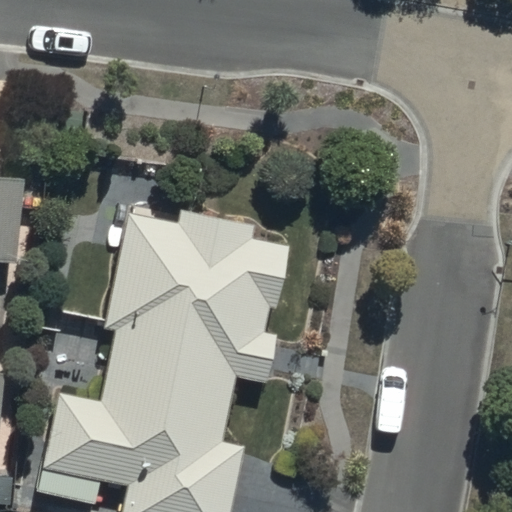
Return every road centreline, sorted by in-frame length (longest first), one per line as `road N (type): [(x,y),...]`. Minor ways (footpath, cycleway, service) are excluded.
road 1 (residential): [(480,66),(409,511)]
road 2 (residential): [(480,66),(127,0)]
